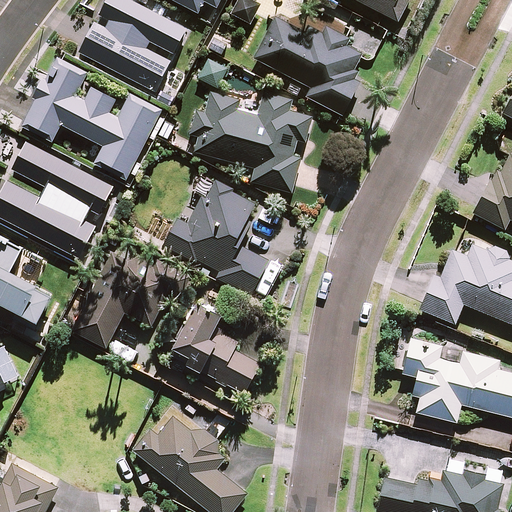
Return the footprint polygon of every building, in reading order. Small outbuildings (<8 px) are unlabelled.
[(95,23),(79,53),(154,92),(170,62),(147,49),(150,43),(174,55),(188,29),(131,0),(106,0),(98,16),(109,21),(105,28),(95,23)] [(170,0),(198,15),(204,3),(217,9),(221,0),(170,0)] [(259,7),(246,0),(239,0),(231,14),(248,25),(259,7)] [(353,0),(396,22),(407,0),(353,0)] [(359,81),(350,76),(360,58),(369,62),(382,36),(334,11),(328,22),(318,17),(309,35),(276,18),(254,59),(310,88),(306,97),(342,116),(359,81)] [(230,46),(214,37),(207,50),(223,58),(230,46)] [(227,70),(207,60),(197,79),(216,89),(227,70)] [(84,78),(59,66),(45,93),(40,90),(23,123),(54,138),(60,125),(103,147),(96,160),(128,176),(158,115),(127,100),(124,105),(92,89),(85,102),(75,97),(84,78)] [(291,101),(264,93),(257,117),(238,111),(240,102),(210,94),(205,114),(196,112),(189,135),(199,138),(194,152),(255,169),(251,182),(291,193),(300,159),(292,157),(297,140),(305,142),(312,116),(289,110),(291,101)] [(511,95),(502,114),(511,119),(511,95)] [(7,180),(0,193),(0,217),(79,259),(96,227),(85,221),(90,211),(98,215),(113,187),(26,143),(12,170),(46,188),(41,198),(7,180)] [(511,154),(510,154),(499,175),(495,172),(473,214),(504,230),(509,219),(511,220),(511,154)] [(254,205),(200,176),(178,220),(164,246),(216,273),(213,278),(249,297),(267,261),(239,246),(250,225),(245,223),(254,205)] [(47,262),(0,238),(0,304),(38,324),(52,296),(34,287),(47,262)] [(511,261),(471,245),(467,257),(451,251),(439,280),(433,277),(419,310),(455,324),(463,305),(511,324),(511,261)] [(105,351),(125,314),(150,327),(172,285),(147,272),(146,275),(111,256),(70,333),(105,351)] [(173,348),(190,356),(184,368),(239,394),(255,362),(226,348),(236,327),(220,320),(223,315),(195,301),(173,348)] [(442,347),(410,339),(401,374),(416,378),(412,394),(420,397),(416,413),(456,423),(460,405),(511,417),(511,373),(496,370),(498,362),(462,353),(459,365),(438,359),(442,347)] [(0,391),(7,388),(5,383),(19,377),(3,346),(0,347),(0,391)] [(160,436),(150,428),(131,451),(208,511),(233,511),(249,493),(217,468),(224,459),(217,454),(223,447),(198,427),(194,432),(175,417),(160,436)] [(463,463),(448,459),(443,482),(418,477),(417,485),(383,478),(376,511),(496,511),(505,473),(487,469),(485,477),(461,471),(463,463)] [(43,511),(57,488),(11,464),(0,485),(0,511),(43,511)]
